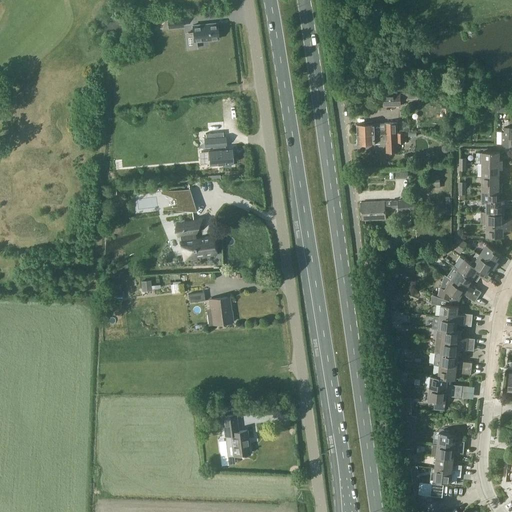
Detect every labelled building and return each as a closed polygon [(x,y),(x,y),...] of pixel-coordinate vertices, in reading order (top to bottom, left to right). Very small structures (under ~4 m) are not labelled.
[(183,26),(182,19),(168,20),(169,28),(183,26)] [(193,25),(194,41),(218,39),(217,23),(193,25)] [(400,93),(384,93),(384,106),(401,106),(400,93)] [(358,124),(358,134),(398,133),(397,122),(385,123),(385,124),(375,124),(358,124)] [(511,127),(504,127),(504,131),(504,136),(501,136),(501,143),(504,147),(506,146),(506,144),(511,144),(511,127)] [(407,132),(398,133),(358,134),(358,144),(375,143),(386,142),(386,152),(398,152),(398,143),(405,142),(404,136),(407,136),(407,132)] [(224,149),(224,146),(225,146),(224,137),(210,138),(211,147),(213,147),(213,150),(208,150),(209,165),(222,164),(223,167),(232,166),(231,163),(233,163),(232,148),(224,149)] [(482,151),(482,164),(502,164),(502,159),(500,159),(500,151),(482,151)] [(502,168),(502,164),(482,164),(478,164),(478,175),(482,175),(500,175),(500,168),(502,168)] [(500,183),(500,175),(482,175),(482,187),(502,187),(502,183),(500,183)] [(482,187),(482,200),(487,200),(487,199),(500,199),(500,192),(502,192),(502,187),(482,187)] [(190,190),(161,194),(161,195),(176,199),(177,207),(163,208),(163,209),(192,210),(190,190)] [(385,201),(362,202),(362,220),(386,219),(386,208),(391,208),(391,207),(399,207),(399,213),(415,211),(415,213),(424,212),(423,210),(424,210),(423,197),(414,198),(414,197),(398,199),(398,201),(385,202),(385,201)] [(511,199),(500,199),(487,199),(487,200),(487,211),(505,211),(505,204),(508,204),(510,206),(511,205),(511,199)] [(481,224),(487,224),(487,223),(511,223),(511,217),(509,217),(508,219),(505,219),(505,211),(487,211),(487,212),(481,212),(481,224)] [(177,229),(175,229),(178,235),(180,235),(182,246),(185,253),(183,254),(184,256),(187,260),(196,257),(196,256),(202,255),(202,256),(208,255),(208,254),(215,253),(213,237),(196,239),(194,221),(184,222),(176,225),(177,229)] [(511,223),(487,223),(487,224),(487,236),(504,236),(505,228),(507,228),(509,229),(511,229),(511,223)] [(461,252),(464,247),(459,244),(456,249),(461,252)] [(480,254),(497,265),(499,262),(497,260),(501,253),(487,244),(480,254)] [(470,261),(470,262),(488,274),(492,267),(494,269),(497,265),(480,254),(476,252),(470,261)] [(458,268),(473,278),(477,281),(480,276),(488,281),(492,276),(488,274),(470,262),(470,261),(465,258),(458,268)] [(448,276),(447,276),(478,296),(482,291),(473,286),(472,286),(469,284),(473,278),(458,268),(454,266),(448,276)] [(445,274),(438,295),(449,299),(451,293),(459,299),(463,292),(466,294),(466,296),(475,301),(478,296),(447,276),(448,276),(445,274)] [(181,283),(173,284),(171,284),(172,293),(182,292),(181,283)] [(109,295),(122,295),(122,285),(106,286),(106,289),(108,289),(109,295)] [(205,300),(204,292),(188,294),(189,302),(205,300)] [(432,294),(431,303),(441,305),(440,316),(472,320),(473,314),(462,313),(461,314),(458,314),(459,306),(448,304),(450,301),(432,294)] [(232,311),(231,311),(230,296),(209,299),(210,307),(211,307),(213,324),(233,321),(232,311)] [(391,313),(392,323),(399,323),(401,323),(403,312),(395,311),(391,310),(391,311),(390,311),(390,313),(391,313)] [(434,315),(433,328),(437,328),(456,330),(456,329),(457,322),(460,323),(461,324),(472,326),(472,320),(440,316),(434,315)] [(437,328),(436,340),(474,344),(475,338),(465,337),(463,338),(460,338),(461,330),(456,329),(456,330),(437,328)] [(436,340),(435,352),(458,354),(459,347),(462,347),(463,349),(474,350),(474,344),(436,340)] [(435,352),(434,364),(439,364),(472,368),(473,362),(462,361),(460,362),(458,362),(458,354),(435,352)] [(438,375),(438,376),(453,378),(456,379),(457,371),(459,371),(461,373),(471,374),(472,368),(439,364),(438,375)] [(431,375),(430,387),(462,391),(462,385),(452,384),(453,378),(438,376),(438,375),(431,374),(431,375)] [(430,387),(428,399),(435,400),(434,409),(444,410),(445,402),(446,402),(447,394),(449,394),(451,396),(461,397),(462,391),(430,387)] [(412,405),(403,405),(404,413),(412,414),(412,405)] [(236,414),(223,416),(225,436),(228,456),(234,455),(242,454),(242,455),(244,455),(244,454),(250,453),(247,430),(238,431),(236,414)] [(418,424),(418,423),(419,417),(417,416),(412,415),(412,416),(408,415),(407,423),(418,424)] [(438,444),(464,447),(465,441),(460,440),(458,442),(456,441),(457,433),(439,431),(438,444)] [(433,443),(432,455),(437,455),(437,456),(454,458),(455,450),(458,451),(459,452),(464,453),(464,447),(438,444),(433,443)] [(437,456),(435,468),(462,471),(462,465),(457,464),(456,465),(453,465),(454,458),(437,456)] [(430,479),(430,483),(432,483),(438,484),(444,485),(444,481),(457,483),(457,476),(461,476),(462,471),(435,468),(434,480),(430,479)]
